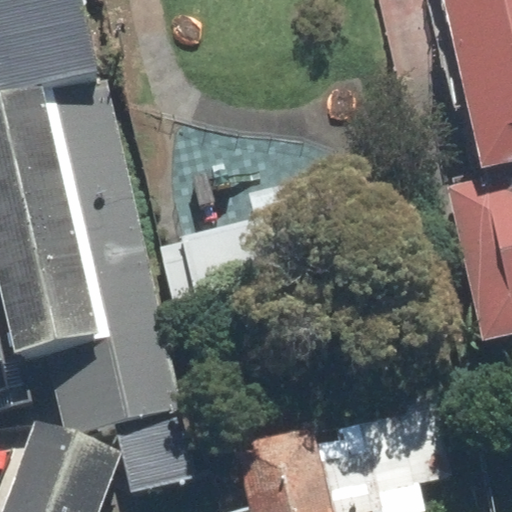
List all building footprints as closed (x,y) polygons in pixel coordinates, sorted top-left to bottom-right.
[(482,368),(511,361),(511,0),(440,0),(484,197),(446,205),(482,368)] [(66,442),(180,414),(100,89),(0,112),(0,330),(9,365),(45,356),(66,442)] [(255,231),(162,257),(178,317),(414,253),(391,168),(249,207),(255,231)] [(428,511),(424,494),(454,486),(440,431),(456,426),(449,399),(313,434),(234,454),(248,511),(428,511)] [(100,511),(120,462),(38,434),(8,511),(100,511)]
